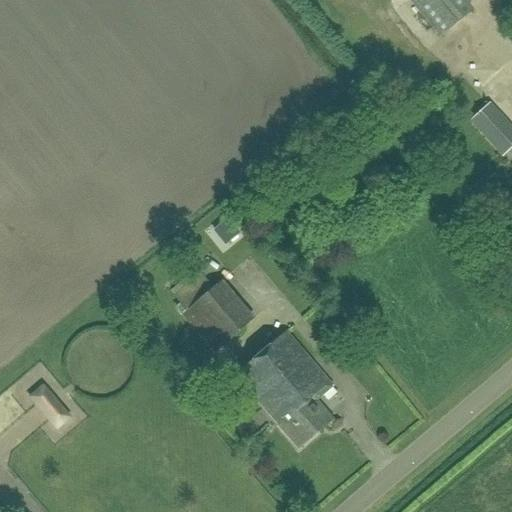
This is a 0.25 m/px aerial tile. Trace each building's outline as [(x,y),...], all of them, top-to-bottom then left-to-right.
[(471,13),(460,0),(407,0),(440,38),(471,13)] [(501,159),(511,148),(511,129),(489,104),(468,123),(501,159)] [(484,214),(498,202),(478,179),(465,191),(484,214)] [(502,247),(511,238),(500,226),(491,234),(502,247)] [(173,298),(186,314),(213,291),(200,275),(173,298)] [(298,450),(332,421),(316,401),(332,387),(286,332),(235,376),(298,450)] [(56,428),(67,418),(42,389),(31,399),(56,428)]
